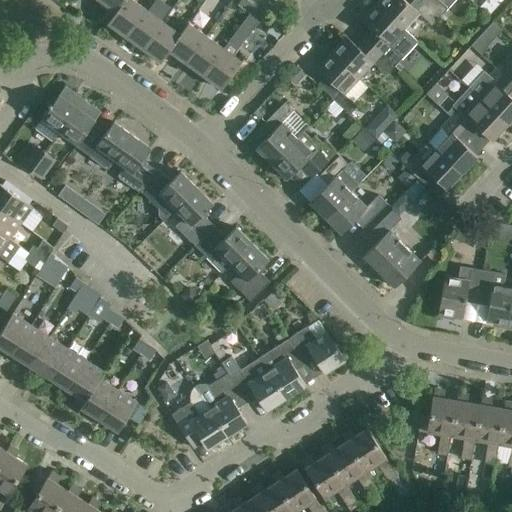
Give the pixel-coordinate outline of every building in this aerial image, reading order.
[(98,0),(116,12),(124,0),(98,0)] [(107,24),(125,36),(145,9),(132,0),(124,0),(116,12),(107,24)] [(249,12),(255,5),(247,0),(240,0),(238,4),(249,12)] [(439,17),(421,1),(414,9),(404,0),(378,0),(376,3),(403,27),(417,13),(430,26),(439,17)] [(454,0),(421,0),(421,1),(439,17),(454,0)] [(494,0),(485,0),(479,8),(488,16),(499,4),(494,0)] [(417,40),(376,3),(361,19),(384,41),(377,48),(394,64),(417,40)] [(266,13),(255,5),(249,12),(253,15),(259,20),(260,21),(266,13)] [(162,22),(145,9),(125,36),(142,49),(162,22)] [(249,12),(230,39),(240,46),(259,20),(253,15),(249,12)] [(479,53),(499,28),(489,20),(470,45),(479,53)] [(180,34),(162,22),(142,49),(160,62),(168,50),(180,34)] [(188,23),(180,34),(168,50),(186,63),(206,35),(188,23)] [(223,48),(206,35),(186,63),(203,76),(223,48)] [(394,64),(377,48),(369,58),(346,36),(331,52),(357,76),(372,60),(386,72),(394,64)] [(241,61),(223,48),(203,76),(221,89),(241,61)] [(357,76),(331,52),(316,68),(339,90),(331,98),(333,100),(343,109),(348,114),(357,105),(351,99),(366,84),(357,76)] [(511,53),(511,52),(495,68),(511,83),(511,53)] [(511,98),(507,93),(511,87),(511,83),(495,68),(489,75),(484,71),(468,88),(507,124),(511,118),(511,98)] [(435,84),(426,94),(438,105),(447,94),(435,84)] [(53,141),(59,132),(83,100),(64,86),(52,104),(50,103),(48,105),(50,106),(35,127),(53,141)] [(492,140),(507,124),(468,88),(452,105),(457,109),(450,117),(469,134),(476,126),(492,140)] [(77,145),(92,124),(100,112),(83,100),(59,132),(76,144),(77,145)] [(335,117),(343,109),(333,100),(325,109),(335,117)] [(270,162),(296,137),(309,124),(285,101),(265,121),(273,130),(256,148),(270,162)] [(427,141),(461,173),(477,156),(461,142),(469,134),(450,117),(427,141)] [(373,119),(365,127),(375,138),(383,129),(373,119)] [(107,170),(114,160),(132,135),(113,121),(105,133),(92,124),(77,145),(76,144),(75,146),(107,170)] [(363,128),(351,139),(363,151),(375,139),(363,128)] [(157,171),(156,170),(142,160),(150,148),(132,135),(114,160),(124,167),(116,177),(138,193),(140,191),(139,190),(157,171)] [(304,145),(296,137),(270,162),(287,179),(305,161),(316,172),(337,151),(325,139),(322,142),(314,135),(304,145)] [(446,189),(461,173),(427,141),(404,165),(424,183),(431,175),(446,189)] [(31,170),(44,153),(34,145),(21,163),(31,170)] [(44,153),(31,170),(41,177),(54,160),(44,153)] [(324,217),(358,183),(343,169),(348,163),(339,154),(318,175),(327,184),(309,201),(324,217)] [(174,210),(196,187),(180,171),(170,181),(157,168),(156,170),(157,171),(139,190),(140,191),(158,209),(158,215),(163,220),(174,210)] [(0,208),(21,224),(33,208),(0,183),(0,208)] [(97,221),(103,211),(63,184),(56,194),(97,221)] [(194,246),(214,226),(202,214),(212,203),(196,187),(174,210),(182,218),(175,226),(194,246)] [(351,191),(324,217),(340,233),(358,215),(367,224),(388,202),(379,194),(366,206),(351,191)] [(441,202),(436,208),(448,220),(454,214),(441,202)] [(9,239),(21,224),(0,208),(0,232),(8,239),(9,239)] [(378,270),(404,245),(389,230),(401,218),(392,209),(372,229),(381,238),(363,255),(378,270)] [(68,225),(58,218),(53,225),(63,232),(68,225)] [(229,265),(230,266),(252,243),(235,227),(225,237),(214,226),(194,246),(221,272),(229,265)] [(0,255),(8,261),(18,247),(9,239),(8,239),(0,232),(0,255)] [(43,264),(49,253),(53,247),(44,240),(42,239),(37,248),(32,245),(27,254),(43,264)] [(252,243),(230,266),(238,274),(230,282),(250,301),(270,281),(258,269),(268,259),(252,243)] [(404,245),(378,270),(394,286),(420,261),(404,245)] [(427,254),(437,264),(440,257),(432,249),(427,254)] [(49,253),(43,264),(39,270),(36,274),(55,286),(68,267),(53,258),(54,256),(49,253)] [(39,270),(43,264),(27,254),(23,260),(39,270)] [(466,297),(477,299),(482,270),(460,266),(458,276),(445,273),(437,316),(454,319),(454,315),(463,317),(466,297)] [(505,274),(482,270),(477,299),(489,301),(486,321),(494,322),(493,325),(508,328),(511,302),(511,288),(503,287),(505,274)] [(75,279),(69,288),(76,293),(82,283),(75,279)] [(88,316),(99,297),(97,296),(98,295),(90,290),(90,289),(82,283),(76,293),(67,307),(76,313),(78,310),(88,316)] [(2,296),(12,302),(17,294),(7,288),(2,296)] [(0,306),(7,310),(12,302),(2,296),(0,298),(0,306)] [(89,315),(100,322),(102,319),(107,309),(108,308),(110,304),(99,297),(88,316),(89,315)] [(115,313),(108,308),(107,309),(102,319),(109,323),(115,313)] [(109,323),(116,327),(122,317),(115,313),(109,323)] [(0,347),(12,355),(30,326),(11,314),(0,332),(0,347)] [(216,315),(208,323),(216,331),(226,325),(216,315)] [(30,366),(49,338),(30,326),(12,355),(30,366)] [(288,338),(301,359),(311,353),(324,372),(344,359),(326,332),(316,339),(307,326),(288,338)] [(49,378),(67,349),(49,338),(30,366),(49,378)] [(292,365),(301,359),(288,338),(259,357),(285,397),(305,384),(292,365)] [(145,344),(137,339),(131,349),(139,354),(145,344)] [(139,354),(146,359),(153,349),(145,344),(139,354)] [(67,389),(85,361),(67,349),(49,378),(67,389)] [(285,397),(259,357),(230,376),(243,397),(253,390),(265,410),(285,397)] [(101,371),(85,361),(67,389),(85,401),(100,378),(98,377),(101,371)] [(234,403),(243,397),(230,376),(227,373),(208,385),(207,385),(203,383),(198,384),(194,386),(226,436),(246,422),(234,403)] [(99,419),(118,389),(100,378),(85,401),(81,408),(99,419)] [(226,436),(194,386),(191,390),(189,395),(190,399),(190,402),(171,414),(193,448),(203,442),(207,448),(226,436)] [(448,455),(451,435),(457,400),(443,397),(444,392),(439,391),(439,389),(434,388),(427,431),(441,433),(437,453),(448,455)] [(118,389),(99,419),(118,431),(137,401),(118,389)] [(474,439),(480,404),(467,401),(468,396),(463,395),(463,393),(458,392),(457,400),(451,435),(464,438),(461,457),(470,459),(474,439)] [(482,396),(480,404),(474,439),(487,441),(483,462),(494,464),(498,443),(504,408),(490,405),(491,400),(486,399),(487,397),(482,396)] [(504,408),(498,443),(511,445),(508,466),(507,474),(511,474),(511,403),(510,403),(510,401),(505,400),(504,408)] [(341,435),(345,441),(375,488),(376,487),(365,470),(377,463),(388,480),(396,475),(366,428),(354,435),(351,431),(347,434),(346,432),(341,435)] [(368,493),(375,488),(345,441),(334,448),(331,444),(327,447),(326,445),(321,448),(325,454),(355,501),(356,500),(345,483),(357,476),(368,493)] [(5,451),(0,459),(0,504),(26,464),(15,457),(18,452),(13,449),(14,447),(10,444),(6,451),(5,451)] [(355,501),(325,454),(314,461),(311,457),(307,460),(305,458),(301,461),(324,497),(338,488),(349,505),(355,501)] [(275,482),(294,511),(295,511),(308,504),(313,511),(323,511),(295,469),(284,476),(281,471),(276,474),(275,472),(271,475),(275,482)] [(53,511),(67,490),(56,483),(59,478),(55,476),(56,474),(51,471),(27,507),(34,511),(53,511)] [(294,511),(275,482),(264,489),(261,484),(256,487),(255,486),(251,488),(255,495),(265,511),(294,511)] [(81,511),(88,503),(76,496),(79,491),(75,488),(76,487),(72,484),(67,490),(53,511),(81,511)] [(511,492),(504,491),(502,501),(511,503),(511,492)] [(265,511),(255,495),(244,502),(241,497),(236,500),(235,499),(231,501),(235,508),(237,511),(265,511)] [(101,511),(97,509),(100,504),(95,501),(96,500),(92,497),(88,503),(81,511),(101,511)]
